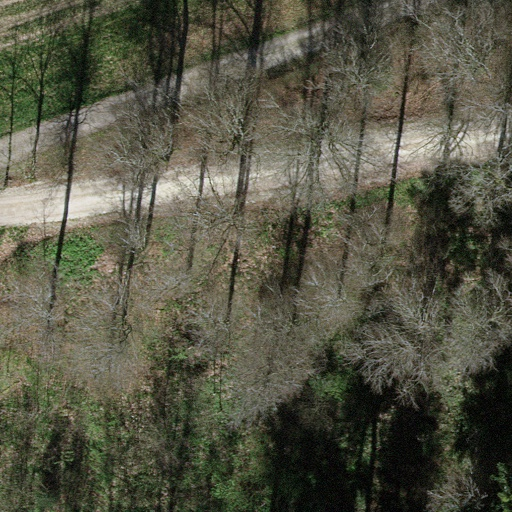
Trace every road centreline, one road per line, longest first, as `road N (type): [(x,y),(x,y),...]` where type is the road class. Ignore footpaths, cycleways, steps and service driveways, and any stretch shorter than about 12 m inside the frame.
road 1 (track): [(511,120),(0,190)]
road 2 (track): [(0,177),(432,0)]
